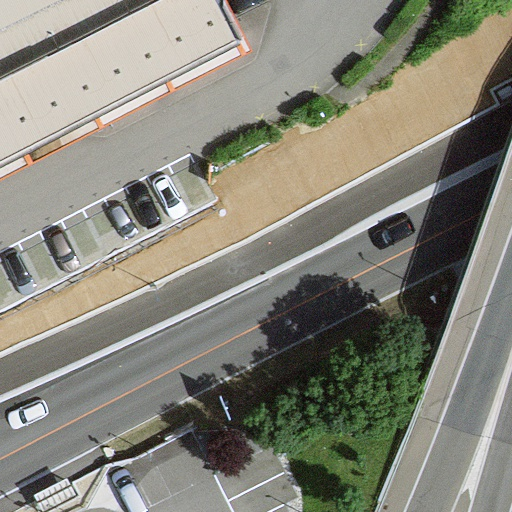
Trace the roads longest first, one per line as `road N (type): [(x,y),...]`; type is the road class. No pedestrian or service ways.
road 1 (primary): [(0,448),(511,196)]
road 2 (motorway): [(511,395),(444,511)]
